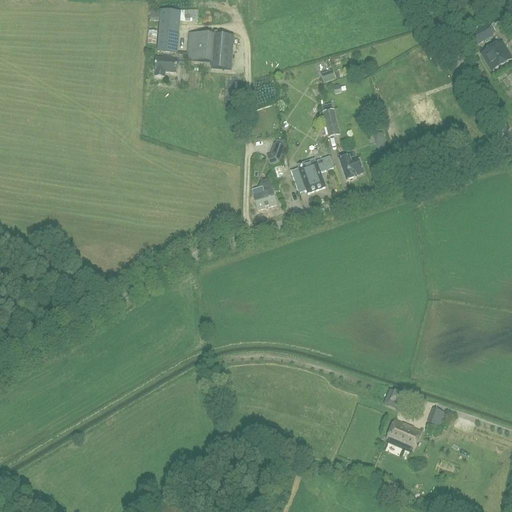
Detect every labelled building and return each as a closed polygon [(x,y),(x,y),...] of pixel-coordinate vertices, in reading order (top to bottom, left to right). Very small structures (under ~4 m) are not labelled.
[(155,72),(154,78),(165,79),(165,73),(176,74),(177,60),(187,60),(187,61),(212,63),(212,69),(231,70),(234,37),(218,36),(189,34),(187,54),(177,54),(180,14),(160,12),(157,52),(163,53),(163,58),(156,58),(155,72)] [(482,55),(492,72),(511,60),(501,43),(482,55)] [(450,73),(434,47),(422,54),(438,80),(450,73)] [(324,72),(336,68),(334,61),(322,66),(324,72)] [(331,71),(320,76),(323,84),(334,80),(331,71)] [(411,92),(395,95),(397,104),(412,101),(411,92)] [(447,121),(441,102),(433,105),(435,110),(413,117),(412,111),(404,114),(409,133),(425,128),(424,125),(430,123),(431,126),(447,121)] [(323,108),(324,113),(323,114),(328,139),(329,138),(327,130),(337,128),(334,112),(333,112),(332,106),(323,108)] [(279,163),(285,147),(277,144),(273,153),(268,154),(272,165),(279,163)] [(339,162),(347,183),(357,179),(356,177),(363,174),(358,158),(357,159),(354,152),(347,155),(348,158),(339,162)] [(320,175),(320,174),(333,169),(329,158),(317,162),(317,163),(311,165),(310,162),(299,166),(300,169),(291,173),(299,195),(307,192),(308,195),(325,188),(322,180),(323,180),(321,174),(320,175)] [(273,192),(269,180),(261,182),(258,189),(260,196),(254,198),(258,212),(276,206),(272,192),(273,192)] [(398,403),(401,393),(391,389),(387,399),(398,403)] [(444,414),(434,410),(428,424),(439,428),(444,414)] [(422,432),(394,420),(386,440),(414,452),(422,432)] [(181,511),(167,502),(160,511),(181,511)]
